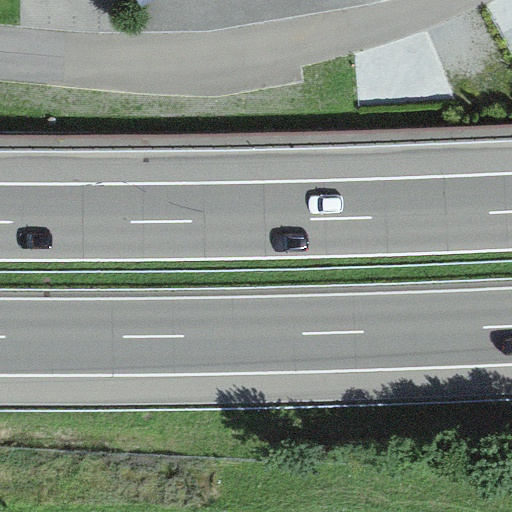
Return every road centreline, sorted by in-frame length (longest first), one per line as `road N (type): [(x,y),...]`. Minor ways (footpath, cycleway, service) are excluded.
road 1 (motorway): [(511,211),(0,222)]
road 2 (motorway): [(0,339),(511,329)]
road 3 (residential): [(0,53),(172,63),(312,52),(462,0)]
